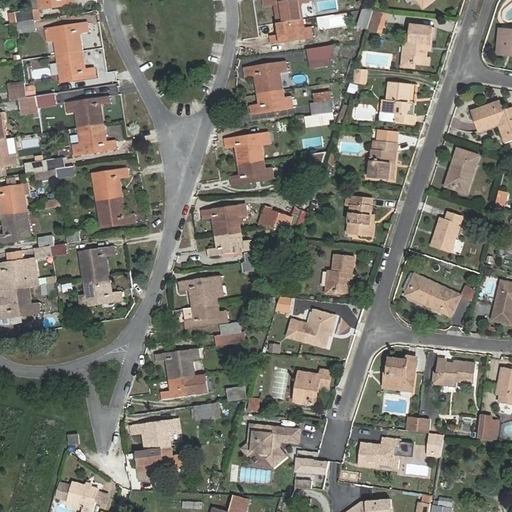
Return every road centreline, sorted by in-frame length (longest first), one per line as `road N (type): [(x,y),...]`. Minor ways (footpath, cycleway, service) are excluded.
road 1 (residential): [(0,366),(48,369),(122,352),(159,284),(188,168)]
road 2 (residential): [(461,62),(374,326)]
road 3 (residential): [(188,168),(219,84),(227,0)]
road 4 (residential): [(374,326),(511,343)]
road 5 (residential): [(129,51),(188,168)]
